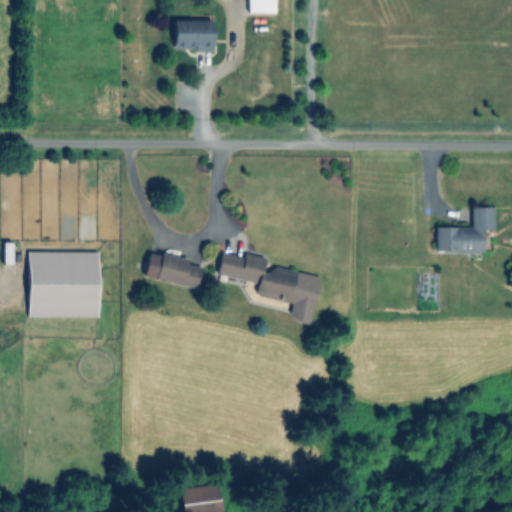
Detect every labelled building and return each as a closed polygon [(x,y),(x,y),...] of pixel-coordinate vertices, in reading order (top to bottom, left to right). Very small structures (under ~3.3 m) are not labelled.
[(244,0),(245,11),(272,12),(272,0),(244,0)] [(171,49),(211,50),(211,20),(171,19),(171,49)] [(492,206),(469,206),(468,226),(433,226),(433,251),(480,251),(480,229),(492,229),(492,206)] [(9,241),(1,241),(2,263),(10,263),(9,241)] [(95,315),(95,251),(25,250),(25,315),(95,315)] [(186,259),(147,250),(141,276),(195,288),(199,266),(185,263),(186,259)] [(317,276),(261,265),(263,256),(242,252),(241,255),(219,251),(214,273),(255,281),(253,295),(290,302),(286,319),(308,323),(317,276)] [(178,486),(179,511),(217,511),(217,484),(178,486)]
